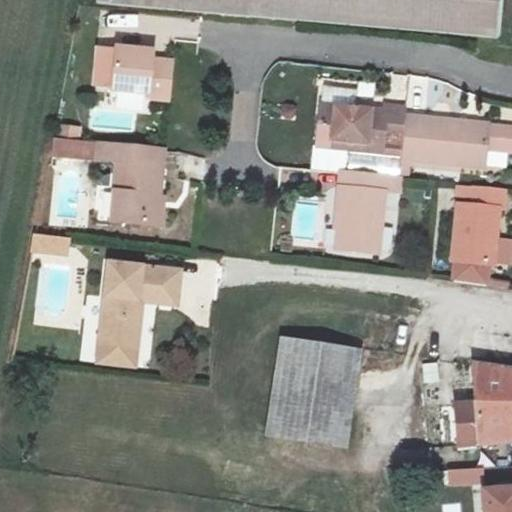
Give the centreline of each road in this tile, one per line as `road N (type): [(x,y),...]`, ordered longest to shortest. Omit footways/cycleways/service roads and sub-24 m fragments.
road 1 (residential): [(245,152),(256,45),(432,60),(511,88)]
road 2 (unknown): [(464,306),(419,356),(384,415),(368,464)]
